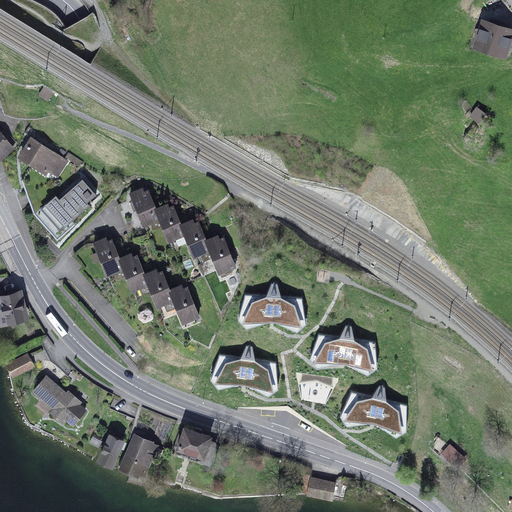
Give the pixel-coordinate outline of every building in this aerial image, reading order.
[(511,31),(511,30),(483,21),(476,44),(505,53),(511,31)] [(136,29),(131,34),(136,39),(141,34),(136,29)] [(478,120),(483,114),(477,109),(472,115),(478,120)] [(0,129),(0,162),(16,149),(0,129)] [(38,140),(25,158),(58,181),(71,163),(38,140)] [(61,200),(57,196),(48,204),(66,225),(90,205),(88,202),(96,195),(84,181),(61,200)] [(148,186),(129,194),(142,225),(161,217),(170,238),(186,232),(196,257),(211,251),(219,272),(235,266),(222,234),(206,240),(197,218),(182,224),(173,203),(157,209),(148,186)] [(111,238),(95,244),(107,275),(123,268),(133,292),(151,285),(160,308),(175,302),(182,321),(198,315),(186,284),(170,290),(161,267),(145,273),(136,251),(118,258),(111,238)] [(273,319),(297,330),(306,323),(303,297),(285,295),(281,294),(275,281),(272,281),(266,293),(245,293),(237,317),(246,327),(273,319)] [(22,287),(0,291),(0,313),(2,324),(29,318),(22,287)] [(346,324),(340,334),(318,332),(309,355),(319,366),(343,363),(367,376),(378,368),(376,340),(355,336),(352,324),(346,324)] [(253,345),(247,345),(240,356),(218,353),(209,376),(219,386),(244,380),(269,394),(279,387),(276,362),(255,359),(253,345)] [(30,353),(9,364),(18,379),(38,368),(30,353)] [(46,378),(36,391),(57,408),(53,413),(63,421),(67,416),(75,423),(86,410),(46,378)] [(372,395),(351,390),(340,413),(348,422),(372,420),(397,436),(407,430),(407,404),(387,399),(385,385),(379,384),(372,395)] [(216,439),(181,428),(174,450),(209,461),(216,439)] [(135,433),(123,469),(147,477),(159,442),(135,433)] [(109,434),(99,460),(114,466),(125,440),(109,434)] [(450,443),(441,454),(453,465),(463,453),(450,443)] [(342,484),(315,478),(312,493),(338,499),(342,484)]
